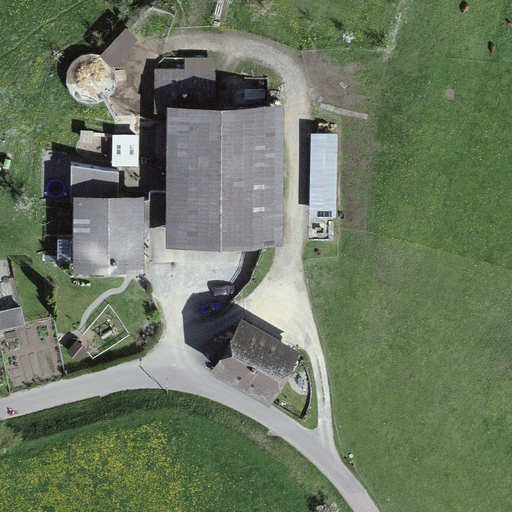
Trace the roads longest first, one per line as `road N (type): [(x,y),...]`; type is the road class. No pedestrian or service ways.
road 1 (track): [(191,47),(259,53),(288,73),(296,99),(293,232),(285,282),(226,325),(174,341)]
road 2 (unclassified): [(165,373),(236,398),(284,427),(326,460),(367,511)]
road 3 (track): [(326,460),(318,363),(285,282)]
road 4 (unclassified): [(0,409),(165,373)]
